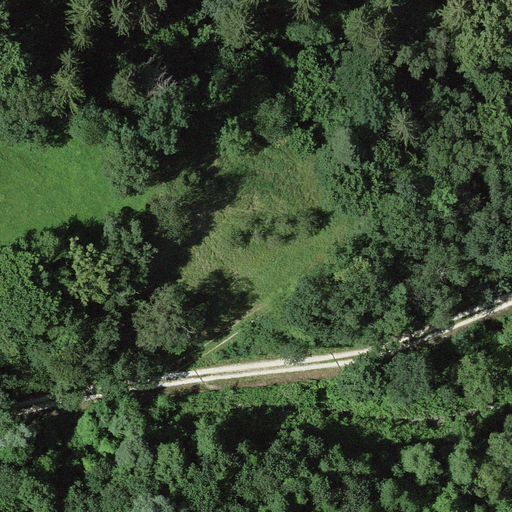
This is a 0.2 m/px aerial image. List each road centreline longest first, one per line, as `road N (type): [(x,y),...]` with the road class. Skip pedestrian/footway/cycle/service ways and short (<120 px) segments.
road 1 (track): [(0,411),(370,352),(511,295)]
road 2 (track): [(364,218),(309,278),(148,385)]
